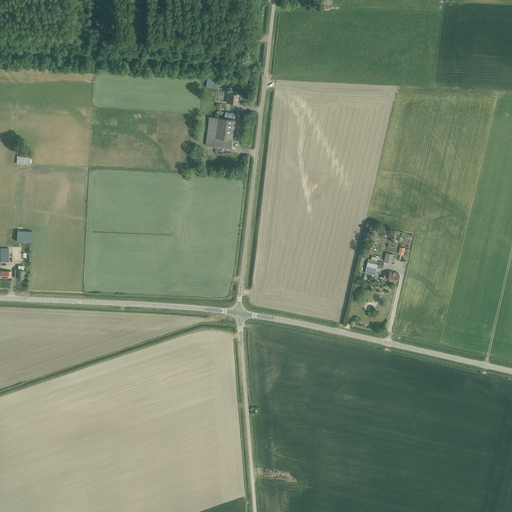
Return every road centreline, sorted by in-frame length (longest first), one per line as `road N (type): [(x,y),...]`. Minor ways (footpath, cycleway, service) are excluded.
road 1 (unclassified): [(238,312),(274,0)]
road 2 (unclassified): [(511,373),(238,312)]
road 3 (track): [(252,59),(0,49)]
road 4 (unclassified): [(238,312),(0,298)]
road 5 (unclassified): [(253,511),(238,312)]
